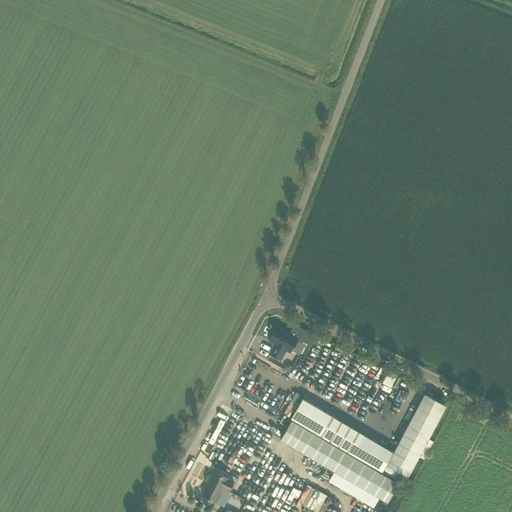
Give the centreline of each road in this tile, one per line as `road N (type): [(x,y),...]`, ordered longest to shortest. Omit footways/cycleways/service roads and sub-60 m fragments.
road 1 (unclassified): [(268,290),(375,0)]
road 2 (unclassified): [(511,413),(268,290)]
road 3 (unclassified): [(151,511),(268,290)]
